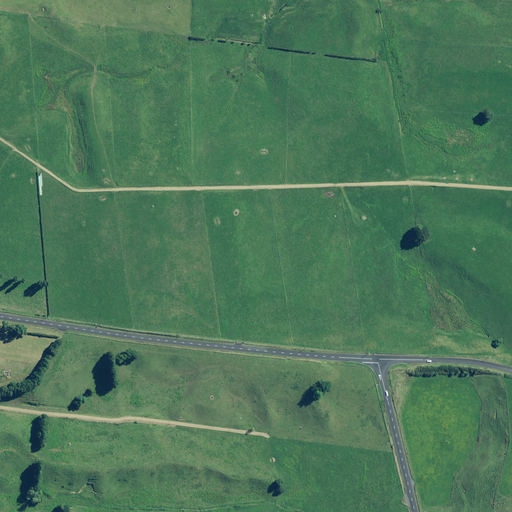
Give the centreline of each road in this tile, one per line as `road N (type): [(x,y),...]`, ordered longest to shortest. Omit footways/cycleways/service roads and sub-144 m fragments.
road 1 (track): [(0,149),(81,194),(387,184),(511,192)]
road 2 (unclassified): [(0,316),(379,359)]
road 3 (unclassified): [(379,359),(414,511)]
road 4 (unclassified): [(379,359),(511,370)]
